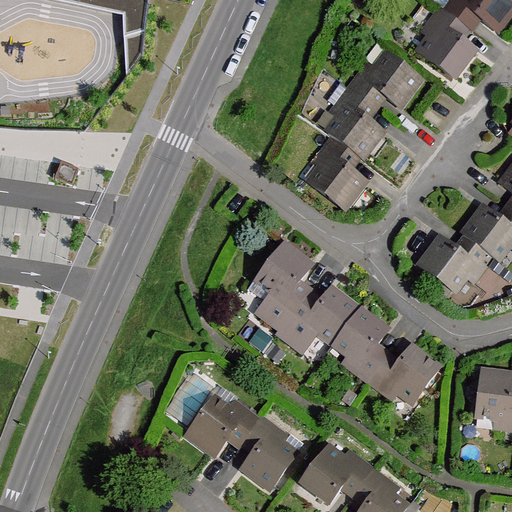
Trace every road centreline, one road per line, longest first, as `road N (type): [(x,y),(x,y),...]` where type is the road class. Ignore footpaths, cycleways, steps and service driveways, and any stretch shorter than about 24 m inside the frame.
road 1 (tertiary): [(182,121),(16,511)]
road 2 (residential): [(511,62),(364,254)]
road 3 (residential): [(182,121),(364,254)]
road 4 (residential): [(364,254),(394,291),(451,333),(511,327)]
road 5 (tertiary): [(238,0),(182,121)]
